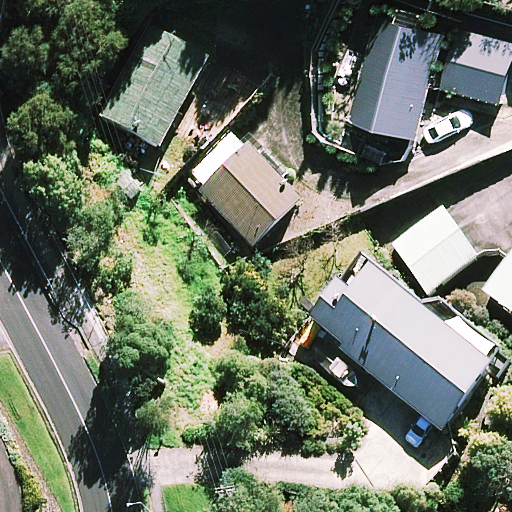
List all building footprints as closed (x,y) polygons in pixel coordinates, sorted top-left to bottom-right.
[(511,62),(511,27),(462,15),(443,88),(502,103),(511,62)] [(446,34),(376,16),(349,118),(419,137),(446,34)] [(209,59),(149,26),(100,116),(160,149),(209,59)] [(301,201),(235,130),(185,175),(251,247),(301,201)] [(476,258),(442,209),(392,244),(426,292),(476,258)] [(511,244),(479,287),(511,312),(511,244)] [(491,364),(362,264),(312,330),(441,430),(491,364)]
